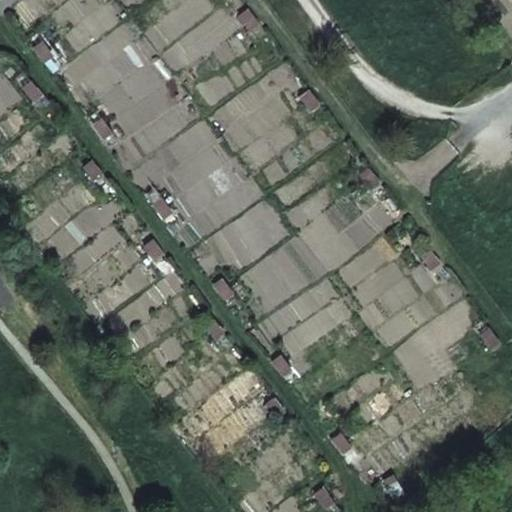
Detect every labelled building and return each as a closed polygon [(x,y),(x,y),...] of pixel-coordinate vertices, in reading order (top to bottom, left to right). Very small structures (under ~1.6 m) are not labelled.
[(239,21),(247,34),(254,29),(246,16),(239,21)] [(33,55),(44,69),(52,63),(41,48),(33,55)] [(316,106),(307,94),(299,101),(308,113),(316,106)] [(90,130),(102,146),(109,140),(98,125),(90,130)] [(84,174),(94,186),(102,180),(91,167),(84,174)] [(366,174),(359,179),(363,186),(369,193),(377,187),(366,174)] [(152,211),(163,225),(171,219),(160,205),(152,211)] [(163,260),(154,247),(145,252),(154,266),(163,260)] [(438,267),(428,254),(421,259),(431,273),(438,267)] [(214,291),(224,305),(232,299),(222,285),(214,291)] [(206,331),(218,347),(225,340),(214,325),(206,331)] [(480,339),(490,352),(498,346),(488,333),(480,339)] [(281,362),(273,368),(284,382),(291,375),(281,362)] [(268,411),(278,424),(285,418),(275,406),(268,411)]
